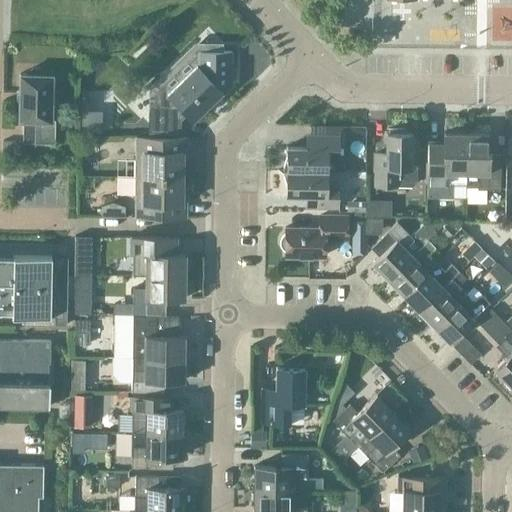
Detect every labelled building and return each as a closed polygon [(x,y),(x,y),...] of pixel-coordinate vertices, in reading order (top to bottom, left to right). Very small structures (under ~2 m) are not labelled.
[(167,0),(173,8),(184,0),(167,0)] [(231,84),(231,51),(198,51),(198,65),(197,66),(196,64),(167,93),(173,99),(166,106),(149,106),(149,131),(179,132),(179,119),(186,112),(192,119),(206,105),(207,107),(231,84)] [(26,73),(19,73),(19,90),(18,102),(19,102),(18,119),(22,119),(22,142),(54,142),(54,119),(50,119),(51,74),(45,74),(39,68),(32,68),(26,73)] [(142,134),(142,119),(122,119),(121,134),(142,134)] [(411,166),(411,132),(403,132),(403,128),(389,128),(389,132),(386,132),(385,153),(373,153),(373,185),(397,185),(411,185),(416,180),(416,167),(411,166)] [(465,184),(465,171),(466,133),(443,132),(443,160),(427,160),(426,184),(465,184)] [(465,171),(465,184),(477,184),(477,188),(500,189),(500,161),(488,161),(488,133),(466,133),(465,171)] [(286,156),(282,170),(327,171),(327,159),(339,156),(339,135),(310,135),(310,147),(286,146),(286,156)] [(142,176),(182,177),(182,152),(185,152),(186,138),(136,137),(136,161),(142,161),(142,176)] [(1,140),(1,152),(14,152),(14,140),(1,140)] [(47,166),(48,176),(29,177),(30,202),(67,200),(65,165),(47,166)] [(327,171),(282,170),(285,184),(285,194),(309,195),(309,207),(338,207),(339,183),(326,183),(327,171)] [(182,177),(142,176),(141,192),(135,192),(135,215),(185,216),(185,202),(181,202),(182,177)] [(365,216),(366,216),(377,216),(377,199),(366,199),(365,216)] [(364,211),(364,201),(345,201),(345,212),(364,211)] [(101,206),(100,215),(125,215),(125,206),(112,202),(101,206)] [(346,239),(347,215),(319,215),(318,227),(285,227),(284,232),(283,233),(282,234),(281,235),(280,237),(280,238),(280,239),(279,240),(280,242),(280,243),(280,244),(281,246),(283,248),(284,249),(284,255),(324,255),(324,239),(346,239)] [(366,233),(382,233),(382,216),(366,216),(366,220),(366,233)] [(461,226),(453,219),(448,219),(442,224),(452,235),(461,226)] [(351,220),(351,253),(366,253),(366,233),(366,220),(351,220)] [(411,255),(411,254),(403,247),(413,238),(396,221),(370,247),(378,256),(372,262),(388,278),(411,255)] [(75,244),(74,275),(90,275),(91,234),(75,234),(75,244)] [(132,275),(145,275),(184,276),(184,253),(174,253),(157,253),(157,236),(133,236),(130,236),(130,237),(133,237),(133,252),(130,252),(130,253),(133,254),(132,275)] [(411,255),(388,278),(403,293),(427,270),(426,269),(435,261),(428,253),(435,246),(427,239),(420,245),(411,254),(411,255)] [(468,260),(473,255),(481,247),(474,239),(460,252),(468,260)] [(11,311),(11,315),(50,316),(54,316),(54,324),(66,324),(67,257),(51,256),(12,255),(12,256),(0,256),(0,314),(0,315),(0,311),(11,311)] [(427,270),(403,293),(418,309),(458,270),(451,262),(444,269),(435,261),(426,269),(427,270)] [(511,278),(511,276),(497,262),(488,271),(504,287),(511,278)] [(458,270),(418,309),(433,324),(466,292),(458,284),(465,277),(458,270)] [(90,286),(90,275),(74,275),(74,313),(90,313),(90,299),(90,286)] [(132,287),(132,314),(156,314),(156,298),(184,298),(184,276),(145,275),(145,287),(132,287)] [(466,292),(433,324),(448,340),(488,301),(481,293),(474,300),(466,292)] [(511,329),(504,321),(490,308),(477,321),(497,342),(495,345),(506,356),(494,369),(511,387),(511,329)] [(93,338),(127,340),(128,311),(95,310),(93,338)] [(156,314),(132,314),(132,357),(183,358),(187,358),(187,335),(156,335),(156,314)] [(74,318),(73,343),(88,344),(89,318),(74,318)] [(49,340),(0,338),(0,404),(48,405),(49,383),(47,383),(48,362),(49,362),(49,340)] [(96,369),(108,371),(110,356),(98,355),(96,369)] [(183,358),(132,357),(131,368),(131,391),(155,392),(155,380),(182,380),(183,358)] [(289,402),(303,403),(304,367),(276,366),(275,395),(261,395),(261,422),(289,422),(289,402)] [(88,390),(88,374),(76,374),(76,390),(88,390)] [(332,402),(327,415),(332,419),(345,406),(342,403),(341,403),(343,401),(344,400),(354,391),(340,378),(339,383),(332,402)] [(333,395),(333,382),(325,381),(325,395),(333,395)] [(357,445),(393,410),(376,393),(357,411),(349,403),(332,419),(349,437),(357,445)] [(145,432),(182,432),(182,409),(157,408),(157,396),(131,396),(131,432),(145,432)] [(90,427),(90,411),(74,410),(74,426),(90,427)] [(393,410),(357,445),(382,471),(399,454),(391,446),(409,427),(393,410)] [(264,430),(250,430),(250,433),(250,446),(250,447),(264,447),(264,430)] [(88,450),(88,433),(72,432),(71,449),(88,450)] [(145,432),(131,432),(131,445),(131,467),(156,468),(156,455),(181,456),(182,432),(145,432)] [(428,459),(422,444),(406,451),(413,465),(428,459)] [(253,489),(293,490),(293,476),(306,476),(307,453),(280,453),(280,465),(253,465),(253,489)] [(0,511),(38,511),(38,496),(43,496),(43,464),(0,462),(0,511)] [(118,487),(117,471),(104,471),(104,487),(118,487)] [(135,474),(134,509),(146,509),(184,510),(185,487),(181,487),(181,486),(158,486),(159,474),(135,474)] [(402,511),(404,511),(443,511),(444,477),(397,476),(397,490),(402,490),(402,511)] [(293,490),(253,489),(252,511),(305,511),(306,490),(293,490)] [(358,499),(358,511),(370,511),(370,503),(370,500),(358,499)]
